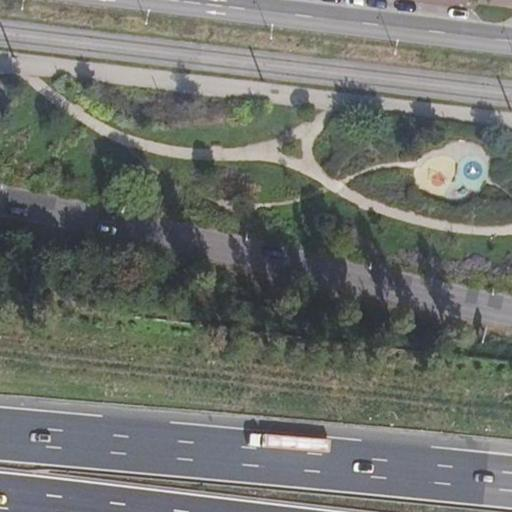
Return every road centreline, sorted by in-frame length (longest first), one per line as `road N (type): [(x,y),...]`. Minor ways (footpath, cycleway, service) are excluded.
road 1 (secondary): [(0,202),(511,310)]
road 2 (motorway): [(511,482),(0,434)]
road 3 (secondary): [(511,40),(161,0)]
